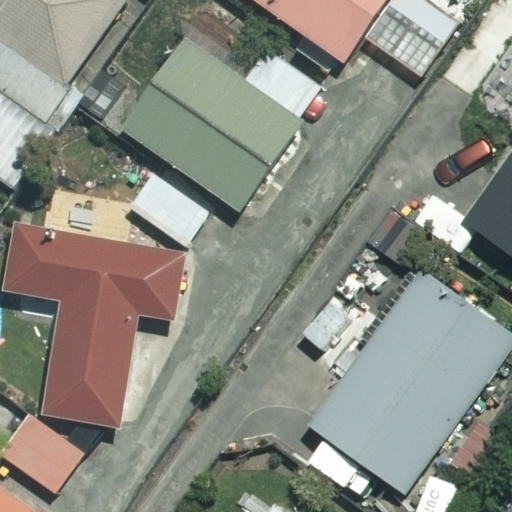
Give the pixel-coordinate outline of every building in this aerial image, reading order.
[(0,83),(11,92),(63,129),(90,91),(83,86),(144,0),(0,0),(0,33),(13,43),(0,61),(0,83)] [(264,0),(316,35),(306,49),(337,70),(347,57),(362,67),(378,44),(431,81),(468,27),(428,0),(264,0)] [(511,59),(511,8),(483,44),(508,64),(511,59)] [(316,127),(339,94),(279,50),(255,83),(204,46),(141,133),(259,218),(322,131),(316,127)] [(63,129),(11,92),(0,107),(0,169),(23,186),(63,129)] [(199,251),(223,217),(166,176),(172,168),(143,148),(125,175),(154,195),(143,211),(199,251)] [(511,175),(476,232),(511,254),(511,175)] [(132,436),(148,316),(184,320),(192,259),(26,237),(18,298),(75,306),(59,426),(132,436)] [(511,335),(397,253),(358,307),(384,325),(371,344),(383,352),(327,430),(419,496),(511,367),(511,335)] [(100,453),(42,416),(14,460),(72,497),(100,453)] [(50,511),(0,477),(0,511),(50,511)]
